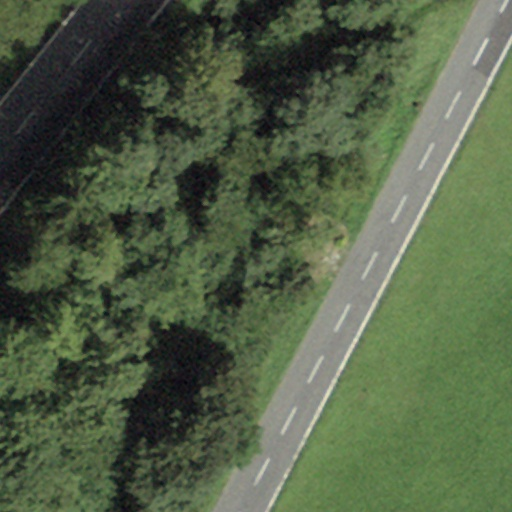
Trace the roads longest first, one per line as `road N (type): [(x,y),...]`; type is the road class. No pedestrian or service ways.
road 1 (primary): [(241,511),(507,0)]
road 2 (primary): [(126,0),(0,161)]
